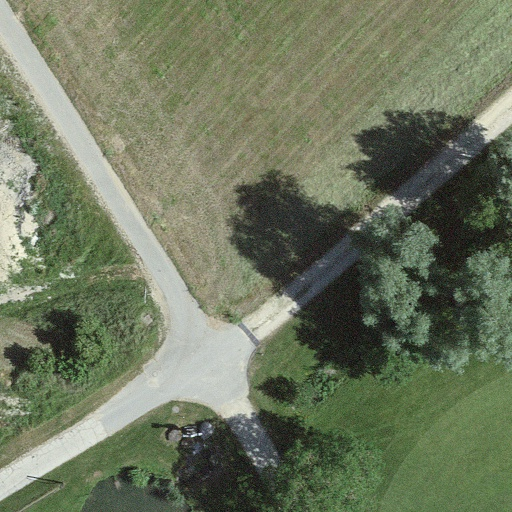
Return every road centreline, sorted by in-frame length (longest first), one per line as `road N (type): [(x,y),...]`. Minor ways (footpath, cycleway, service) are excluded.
road 1 (track): [(0,487),(250,337),(511,105)]
road 2 (track): [(0,8),(298,511)]
